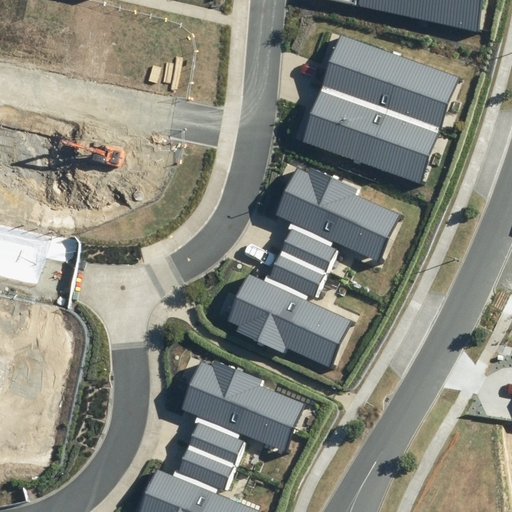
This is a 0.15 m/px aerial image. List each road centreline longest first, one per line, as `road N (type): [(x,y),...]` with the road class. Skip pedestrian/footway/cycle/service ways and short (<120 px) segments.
road 1 (residential): [(352,511),(511,189)]
road 2 (residential): [(270,0),(256,130),(234,211),(191,259),(129,287)]
road 3 (residential): [(43,511),(101,472),(120,439),(131,401),(129,287)]
road 4 (unknown): [(129,287),(0,263)]
